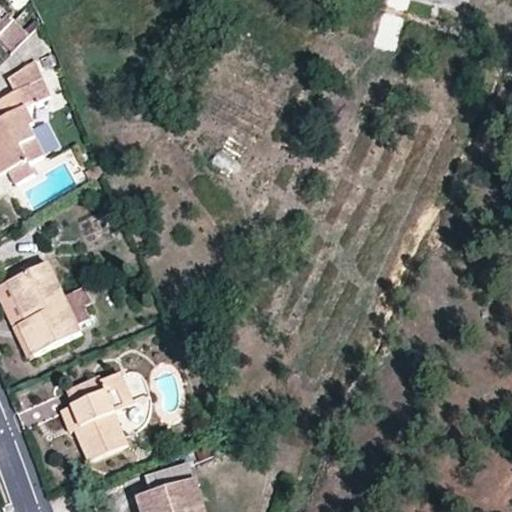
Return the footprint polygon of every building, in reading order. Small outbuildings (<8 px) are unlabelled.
[(30,37),(16,22),(0,38),(0,39),(14,53),(30,37)] [(52,96),(36,61),(11,81),(16,94),(23,110),(29,108),(52,96)] [(37,126),(29,108),(23,110),(16,94),(0,101),(0,105),(3,112),(6,119),(0,122),(0,178),(10,174),(17,186),(36,176),(31,165),(46,157),(33,127),(37,126)] [(85,174),(92,185),(105,177),(100,165),(85,174)] [(10,284),(29,324),(22,327),(35,359),(85,335),(81,326),(93,320),(87,307),(93,305),(86,289),(68,297),(52,264),(10,284)] [(29,324),(10,284),(0,288),(0,297),(16,330),(22,327),(29,324)] [(69,392),(75,407),(85,429),(76,433),(91,464),(131,445),(118,414),(137,406),(124,375),(105,383),(102,377),(100,378),(99,377),(97,375),(94,375),(90,377),(90,382),(69,392)] [(71,435),(76,433),(85,429),(75,407),(62,413),(71,435)] [(209,446),(197,451),(202,467),(214,462),(209,446)] [(209,511),(199,481),(140,500),(143,511),(209,511)]
